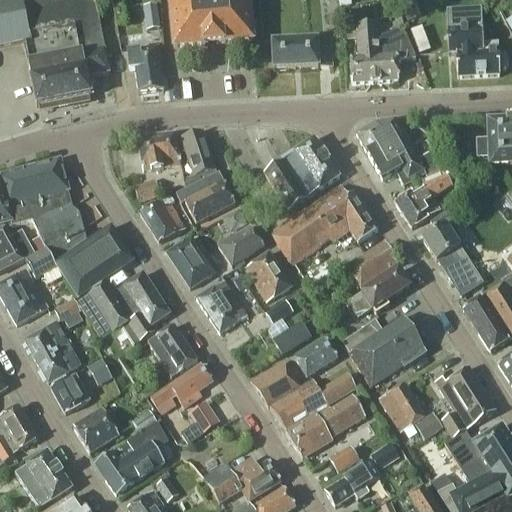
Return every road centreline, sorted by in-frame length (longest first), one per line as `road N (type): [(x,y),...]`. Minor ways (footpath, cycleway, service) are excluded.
road 1 (residential): [(315,511),(70,137)]
road 2 (residential): [(511,424),(316,111)]
road 3 (tertiary): [(70,137),(133,123),(316,111)]
road 4 (residential): [(107,511),(0,337)]
road 5 (tertiary): [(316,111),(511,102)]
